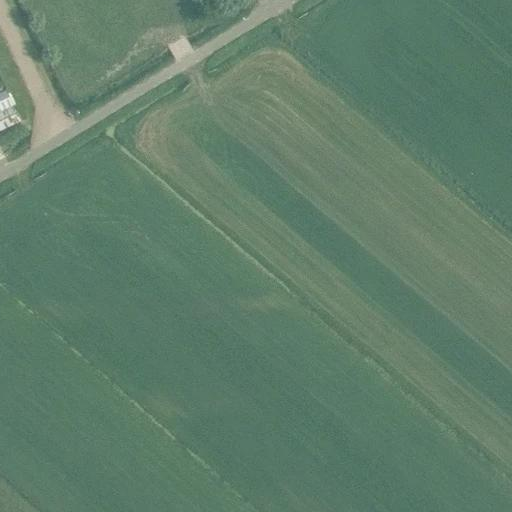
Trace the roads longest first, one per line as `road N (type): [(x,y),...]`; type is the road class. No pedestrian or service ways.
road 1 (unclassified): [(61,138),(286,0)]
road 2 (residential): [(0,7),(61,138)]
